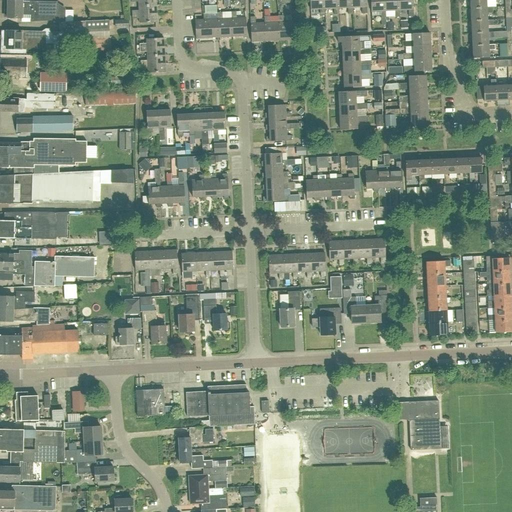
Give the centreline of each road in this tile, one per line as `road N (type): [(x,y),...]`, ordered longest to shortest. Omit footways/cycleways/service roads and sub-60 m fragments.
road 1 (unclassified): [(255,363),(511,351)]
road 2 (residential): [(511,115),(464,107),(447,56),(444,0)]
road 3 (residential): [(166,511),(153,478),(122,442),(113,370)]
road 4 (residential): [(247,231),(239,77)]
road 5 (unclassified): [(113,370),(255,363)]
road 6 (residential): [(255,363),(247,231)]
road 7 (residential): [(247,231),(377,223)]
road 8 (residential): [(239,77),(183,61),(176,0)]
